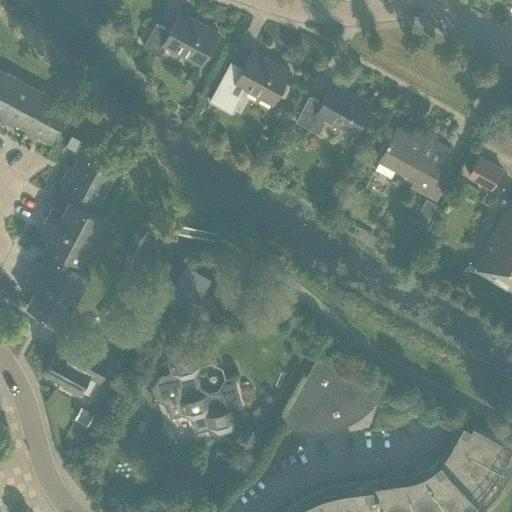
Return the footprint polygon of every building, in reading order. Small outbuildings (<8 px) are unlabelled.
[(218,32),(180,11),(170,29),(156,22),(143,46),(161,56),(167,45),(201,64),(218,32)] [(290,71),(252,50),(243,66),(231,60),(216,88),(232,97),(239,84),(273,103),(290,71)] [(0,115),(0,116),(20,80),(0,68),(0,115)] [(25,129),(44,93),(20,80),(0,116),(0,119),(11,125),(12,122),(25,129)] [(355,133),(371,103),(333,82),(322,101),(310,95),(296,121),(319,133),(328,118),(355,133)] [(70,107),(68,105),(44,93),(25,129),(23,131),(35,138),(37,134),(51,142),(70,107)] [(423,139),(397,126),(381,156),(381,157),(375,169),(391,177),(397,165),(416,176),(412,183),(437,196),(454,166),(443,160),(450,147),(426,134),(423,139)] [(72,166),(109,185),(121,162),(81,141),(75,152),(78,154),(72,166)] [(479,155),(469,175),(492,188),(502,169),(503,168),(479,155)] [(60,193),(95,212),(109,185),(72,166),(72,167),(68,165),(68,166),(69,167),(63,177),(67,179),(60,193)] [(511,174),(502,169),(492,188),(511,198),(472,267),(511,289),(511,174)] [(47,216),(93,241),(105,217),(95,212),(60,193),(59,194),(68,199),(62,210),(53,206),(47,216)] [(44,247),(79,266),(93,241),(47,216),(40,230),(50,236),(44,247)] [(31,273),(76,297),(90,272),(79,266),(44,247),(44,248),(53,253),(46,265),(37,260),(31,273)] [(188,266),(187,265),(181,276),(182,276),(205,289),(211,279),(188,266)] [(24,285),(34,291),(28,303),(63,322),(76,297),(31,273),(24,285)] [(69,354),(58,348),(46,371),(65,382),(63,386),(78,394),(88,375),(99,380),(111,357),(77,339),(69,354)] [(242,406),(234,377),(225,380),(219,390),(208,393),(199,387),(200,384),(198,377),(195,376),(201,366),(198,353),(187,347),(174,351),(168,362),(171,373),(160,376),(154,387),(157,399),(167,405),(171,417),(182,413),(193,420),(196,431),(208,428),(218,434),(231,430),(237,419),(234,408),(242,406)] [(375,404),(383,392),(317,356),(281,422),(295,427),(309,430),(324,431),(338,428),(352,422),(364,414),(375,404)] [(94,413),(81,406),(75,418),(87,425),(94,413)] [(460,511),(462,511),(477,500),(489,487),(499,472),(511,448),(511,444),(473,423),(471,428),(462,423),(451,445),(445,454),(437,462),(427,468),(417,473),(406,475),(349,482),(330,486),(312,493),(295,502),(283,511),(460,511)]
